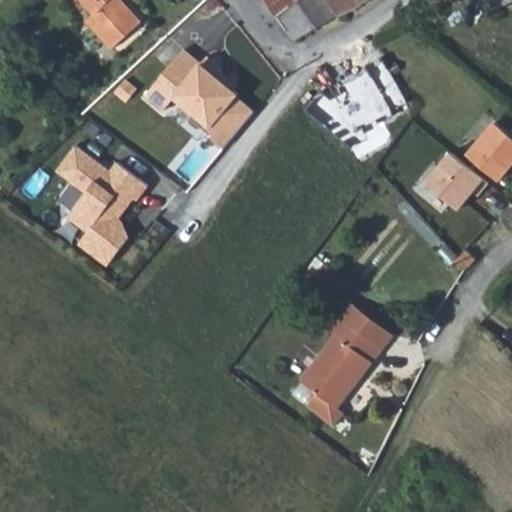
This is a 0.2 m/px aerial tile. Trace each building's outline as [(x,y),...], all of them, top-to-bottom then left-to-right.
[(125,0),(86,0),(95,9),(86,18),(113,46),(143,19),(125,0)] [(268,0),(297,39),(368,0),(268,0)] [(218,150),(248,113),(229,98),(231,96),(226,92),(210,79),(214,74),(216,71),(200,59),(194,66),(177,52),(138,99),(157,113),(168,99),(204,128),(208,143),(218,150)] [(210,79),(226,92),(229,87),(214,74),(210,79)] [(511,138),(495,126),(470,160),(502,184),(511,170),(511,138)] [(69,146),(49,172),(78,195),(59,218),(80,234),(89,223),(99,231),(107,220),(110,222),(127,201),(130,204),(141,189),(110,165),(104,173),(69,146)] [(430,182),(468,212),(494,180),(456,150),(430,182)] [(511,224),(511,206),(502,216),(511,225),(511,224)] [(466,268),(478,257),(470,250),(459,261),(466,268)] [(348,291),(355,279),(329,265),(323,277),(348,291)] [(341,415),(333,408),(392,336),(346,299),(325,324),(335,333),(298,378),(312,391),(303,403),(332,427),(341,415)]
